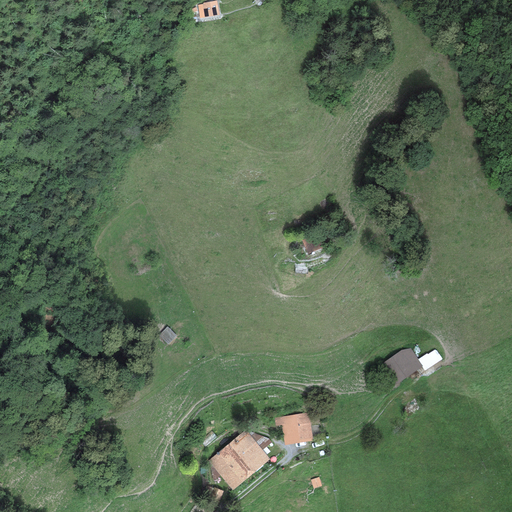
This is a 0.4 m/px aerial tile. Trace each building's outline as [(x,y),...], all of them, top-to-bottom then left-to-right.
[(199,5),(200,16),(218,14),(216,2),(199,5)] [(309,251),(319,247),(315,237),(305,241),(309,251)] [(174,345),(183,337),(174,327),(165,335),(174,345)] [(405,351),(393,359),(404,374),(420,364),(409,349),(405,351)] [(395,380),(404,374),(393,359),(381,367),(391,383),(395,380)] [(285,422),(288,440),(310,436),(308,422),(303,423),(302,416),(280,418),(280,423),(285,422)] [(224,471),(233,483),(266,456),(261,450),(271,442),(268,439),(248,431),(232,445),(224,436),(219,440),(226,450),(210,463),(214,480),(224,471)] [(319,478),(311,480),(314,488),(322,485),(319,478)] [(215,490),(211,499),(217,502),(221,492),(215,490)]
